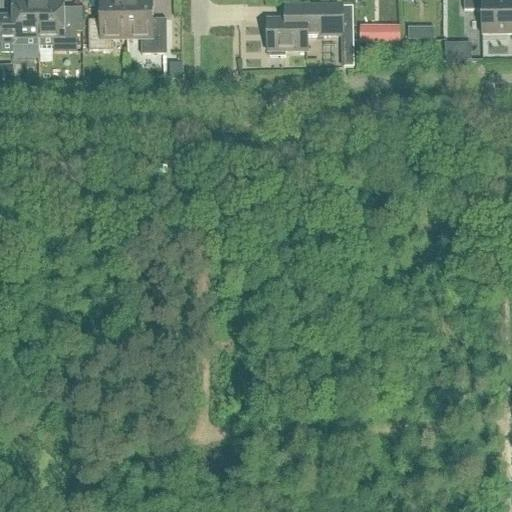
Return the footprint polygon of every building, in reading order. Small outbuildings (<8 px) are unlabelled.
[(511,3),(488,3),(487,0),(463,0),(464,14),(482,14),(482,37),(511,37),(511,3)] [(127,3),(127,43),(142,43),(142,58),(167,58),(167,23),(153,23),(153,2),(127,3)] [(113,43),(127,43),(127,3),(100,3),(101,24),(89,24),(89,54),(113,54),(113,43)] [(40,54),(39,4),(28,4),(28,7),(13,7),(13,18),(0,17),(0,46),(2,47),(2,57),(14,57),(14,54),(40,54)] [(50,4),(39,4),(40,54),(53,54),(54,54),(54,56),(77,56),(77,36),(77,32),(65,32),(65,11),(65,6),(50,7),(50,4)] [(268,23),(268,55),(270,55),(270,59),(285,59),(285,55),(308,55),(308,40),(342,40),(354,40),(353,10),(343,10),(343,7),(308,8),(307,23),(285,23),(268,23)] [(421,30),(408,31),(408,43),(421,43),(421,30)] [(446,64),(470,64),(470,49),(446,49),(446,64)] [(12,72),(0,71),(0,83),(12,83),(12,72)]
